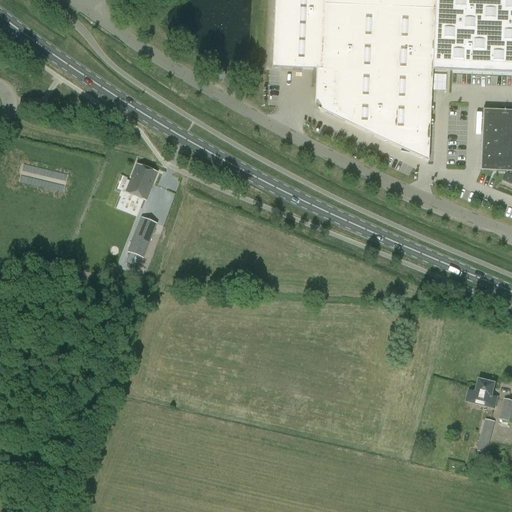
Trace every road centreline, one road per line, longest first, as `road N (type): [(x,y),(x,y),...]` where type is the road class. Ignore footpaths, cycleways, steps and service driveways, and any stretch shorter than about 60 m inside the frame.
road 1 (primary): [(511,291),(237,168),(62,64),(0,17)]
road 2 (unclassified): [(511,231),(277,129),(85,9)]
